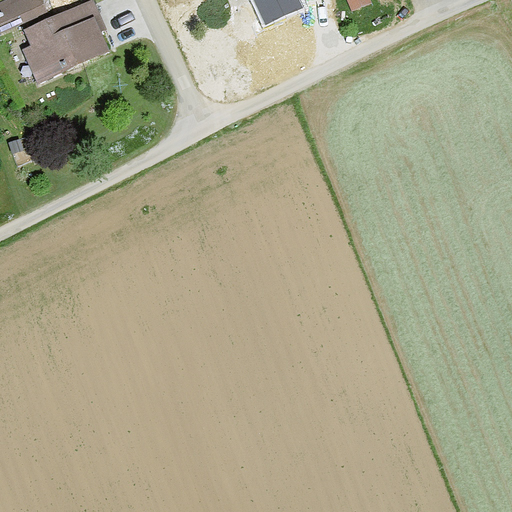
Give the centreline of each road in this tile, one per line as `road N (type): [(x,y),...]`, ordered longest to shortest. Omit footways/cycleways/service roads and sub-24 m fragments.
road 1 (unclassified): [(203,125),(475,0)]
road 2 (unclassified): [(0,234),(203,125)]
road 3 (residential): [(146,0),(203,125)]
